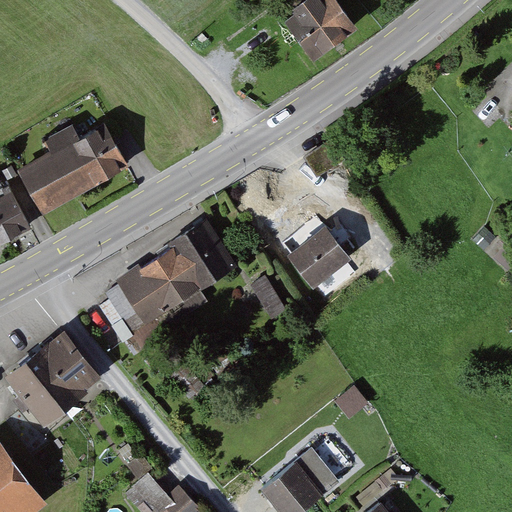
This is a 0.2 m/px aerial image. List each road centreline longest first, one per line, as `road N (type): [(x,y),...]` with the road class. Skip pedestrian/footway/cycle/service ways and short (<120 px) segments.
road 1 (secondary): [(451,0),(311,104),(33,270)]
road 2 (residential): [(33,270),(224,511)]
road 3 (track): [(121,0),(257,138)]
